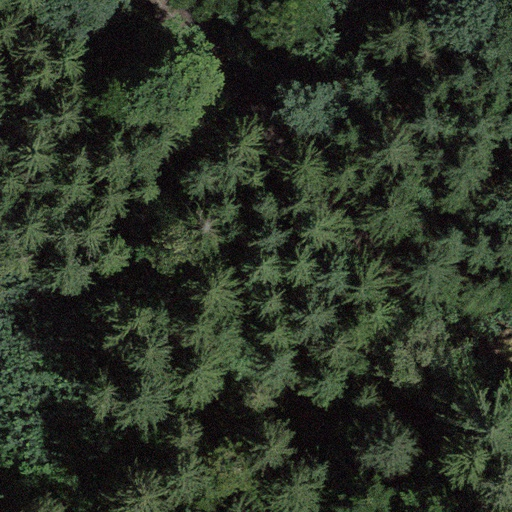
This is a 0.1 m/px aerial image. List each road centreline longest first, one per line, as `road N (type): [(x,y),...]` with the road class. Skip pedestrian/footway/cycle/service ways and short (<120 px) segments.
road 1 (track): [(163,0),(413,311),(457,511)]
road 2 (track): [(413,311),(511,381)]
